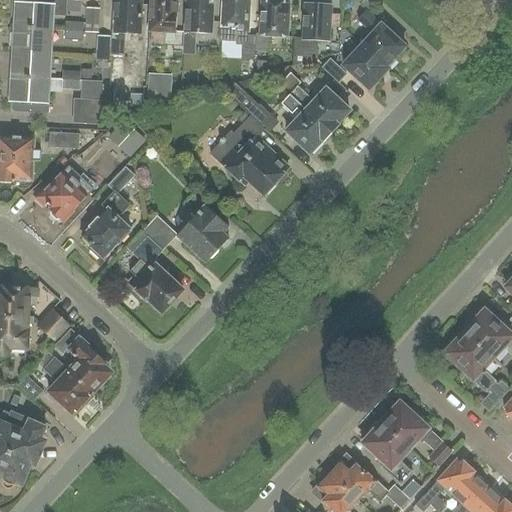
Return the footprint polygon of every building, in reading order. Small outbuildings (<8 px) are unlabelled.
[(16,30),(49,33),(50,16),(54,16),(54,11),(67,12),(67,0),(54,0),(55,5),(17,3),(17,4),(18,4),(16,28),(16,29),(16,30)] [(141,35),(142,0),(116,0),(116,22),(114,21),(112,55),(124,55),(125,34),(141,35)] [(177,15),(177,0),(151,0),(150,32),(152,32),(152,48),(165,48),(166,33),(176,33),(177,15)] [(215,4),(215,0),(211,0),(210,0),(187,0),(185,55),(196,55),(197,33),(213,34),(215,4)] [(255,61),(256,51),(257,36),(249,36),(250,0),(223,0),(224,0),(223,0),(221,41),(238,42),(238,46),(243,46),(243,61),(255,61)] [(257,36),(256,51),(268,52),(268,37),(288,38),(289,4),(272,3),(272,4),(266,4),(266,3),(263,2),(262,35),(257,35),(257,36)] [(330,42),(332,7),(315,6),(307,6),(307,5),(305,5),(303,40),(304,40),(303,55),(314,56),(315,41),(330,42)] [(87,9),(86,33),(99,33),(100,10),(87,9)] [(373,35),(363,46),(388,70),(388,69),(396,61),(396,57),(405,47),(396,39),(395,39),(391,35),(391,34),(368,13),(359,22),(373,35)] [(66,22),(66,31),(84,33),(84,24),(66,22)] [(15,53),(15,54),(51,57),(52,45),(48,45),(49,33),(16,30),(15,52),(14,52),(14,53),(15,53)] [(84,33),(66,31),(65,40),(83,41),(84,33)] [(112,38),(98,37),(97,61),(111,62),(112,38)] [(388,70),(363,46),(359,42),(350,51),(355,55),(344,66),(370,90),(381,78),(381,76),(383,73),(385,73),(388,70)] [(51,57),(15,54),(13,76),(13,78),(13,79),(46,81),(46,79),(47,65),(51,65),(51,57)] [(323,68),(340,84),(348,75),(331,59),(323,68)] [(265,76),(265,65),(255,64),(255,79),(265,76)] [(81,73),(63,72),(63,81),(63,90),(80,91),(81,73)] [(50,79),(46,79),(46,81),(13,79),(12,103),(10,103),(12,103),(12,110),(14,113),(49,114),(50,104),(48,104),(49,93),(50,80),(50,79)] [(198,79),(187,82),(189,92),(200,90),(198,79)] [(87,82),(83,82),(83,90),(82,101),(75,101),(74,124),(101,126),(104,83),(87,82)] [(230,100),(245,114),(250,118),(251,117),(261,107),(240,88),(230,100)] [(298,88),(290,96),(329,133),(338,123),(339,123),(347,114),(349,112),(336,100),(336,99),(336,98),(336,96),(336,95),(335,93),(333,92),(332,92),(330,91),(329,92),(328,92),(326,91),(314,103),(298,88)] [(132,96),(132,107),(143,108),(143,97),(132,96)] [(329,133),(290,96),(281,106),(297,121),(286,132),(288,134),(288,136),(288,138),(289,139),(289,140),(290,141),(292,142),(294,143),(295,143),(297,142),(309,154),(311,152),(312,152),(320,143),(329,133)] [(264,129),(251,117),(250,118),(245,114),(239,120),(244,125),(235,135),(232,132),(211,154),(239,180),(243,176),(264,195),(277,181),(279,182),(281,183),(282,182),(284,182),(285,181),(286,179),(287,178),(287,175),(286,174),(285,172),(289,169),(256,138),(264,129)] [(125,121),(108,138),(132,160),(148,142),(125,121)] [(51,134),(50,149),(81,151),(82,136),(51,134)] [(43,162),(44,152),(37,151),(38,142),(35,142),(35,140),(0,138),(0,144),(0,181),(16,183),(16,179),(34,180),(34,179),(33,179),(34,161),(43,162)] [(65,221),(95,190),(72,168),(60,180),(61,182),(56,187),(55,185),(48,192),(45,190),(37,198),(46,207),(48,205),(54,210),(53,215),(57,220),(62,218),(65,221)] [(137,178),(136,177),(127,169),(110,188),(116,194),(104,206),(108,210),(100,219),(99,218),(89,228),(91,230),(86,236),(92,242),(91,244),(92,245),(91,245),(94,248),(91,251),(100,259),(103,256),(104,257),(117,244),(118,244),(122,240),(125,239),(129,236),(128,232),(130,230),(119,220),(131,207),(119,196),(137,178)] [(178,236),(177,236),(207,264),(225,245),(225,244),(228,241),(230,240),(224,234),(230,228),(194,195),(185,205),(196,215),(178,236)] [(143,233),(163,251),(177,236),(178,236),(157,217),(143,233)] [(164,252),(163,251),(143,233),(142,232),(127,248),(140,261),(130,272),(141,283),(135,289),(137,292),(142,300),(147,301),(154,307),(155,306),(163,313),(176,299),(174,297),(181,289),(176,285),(178,283),(167,273),(169,271),(161,264),(160,264),(157,261),(156,260),(164,252)] [(511,282),(507,288),(504,285),(503,286),(511,293),(511,304),(510,307),(511,308),(511,282)] [(29,320),(34,320),(34,318),(28,317),(28,304),(37,305),(38,289),(3,287),(3,292),(0,291),(0,319),(29,321),(29,320)] [(46,334),(62,318),(53,309),(36,325),(46,334)] [(463,330),(494,359),(503,348),(511,355),(511,337),(482,309),(481,310),(484,313),(476,322),(473,319),(463,330)] [(46,334),(55,343),(71,326),(62,318),(46,334)] [(34,324),(34,320),(29,320),(29,321),(0,319),(0,354),(6,355),(10,351),(10,347),(27,348),(29,323),(34,324)] [(69,374),(92,394),(108,377),(109,370),(104,366),(106,363),(99,356),(100,355),(81,336),(80,337),(72,329),(55,348),(63,355),(68,349),(79,360),(68,372),(70,373),(69,374)] [(463,330),(451,343),(454,346),(446,354),(443,351),(442,352),(473,381),(489,395),(500,384),(484,369),(494,359),(463,330)] [(84,403),(92,394),(69,374),(70,373),(68,372),(54,359),(44,370),(57,383),(48,392),(50,394),(48,396),(57,404),(60,402),(73,415),(75,412),(78,414),(86,406),(84,403)] [(28,378),(20,387),(36,401),(44,393),(28,378)] [(510,390),(501,382),(500,384),(489,395),(480,404),(489,413),(510,390)] [(511,421),(511,400),(506,406),(505,407),(503,409),(505,411),(505,410),(509,413),(506,416),(511,421)] [(389,411),(380,421),(411,450),(420,440),(423,443),(424,442),(435,452),(428,459),(438,468),(452,453),(397,402),(396,402),(399,405),(391,413),(389,411)] [(50,430),(51,429),(13,413),(11,415),(3,412),(2,413),(5,414),(3,418),(1,417),(0,418),(0,475),(1,474),(22,482),(31,461),(35,463),(44,443),(41,441),(46,429),(50,430)] [(411,450),(380,421),(369,432),(372,435),(364,443),(361,441),(386,465),(383,468),(401,485),(412,474),(399,462),(411,450)] [(330,476),(358,501),(368,490),(381,501),(386,495),(402,509),(410,500),(395,485),(389,492),(376,481),(376,480),(365,470),(363,472),(346,457),(346,458),(350,462),(345,467),(342,464),(342,463),(341,463),(340,463),(340,464),(338,466),(335,468),(332,473),(330,476)] [(453,498),(474,475),(475,473),(463,463),(461,465),(456,461),(455,462),(437,482),(438,483),(424,498),(423,498),(415,506),(421,511),(424,511),(444,490),(453,498)] [(453,511),(467,511),(489,488),(488,488),(485,486),(485,485),(474,475),(453,498),(461,504),(453,511)] [(347,511),(358,501),(330,476),(327,478),(324,480),(321,484),(319,487),(324,491),(318,497),(313,492),(312,493),(329,508),(328,510),(329,511),(347,511)] [(410,499),(418,491),(410,484),(403,492),(410,499)] [(494,511),(504,502),(493,492),(493,493),(489,490),(490,489),(489,488),(467,511),(494,511)] [(511,511),(511,506),(505,501),(504,502),(494,511),(511,511)]
